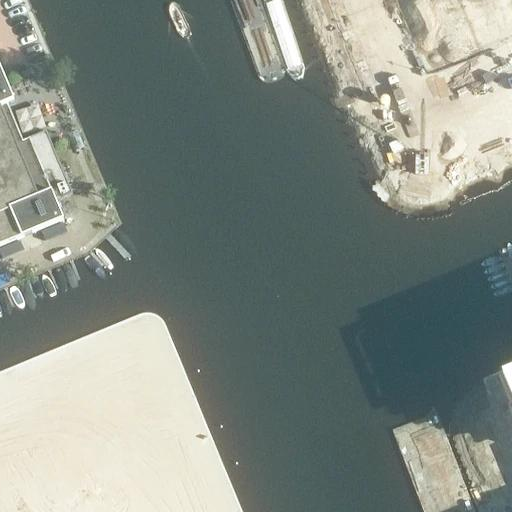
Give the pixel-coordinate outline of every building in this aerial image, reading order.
[(472,155),(511,132),(511,0),(491,0),(502,17),(463,17),(445,73),(411,72),(449,84),(449,87),(485,88),(464,108),(471,121),(489,121),(489,135),(484,138),(478,127),(462,136),(472,155)] [(23,142),(8,105),(15,103),(0,67),(0,248),(4,259),(29,249),(24,238),(64,221),(56,202),(73,196),(47,133),(23,142)] [(21,130),(45,125),(41,105),(16,110),(21,130)] [(233,511),(220,474),(111,511),(76,511),(40,408),(0,421),(0,511),(233,511)] [(441,485),(451,511),(471,511),(458,479),(446,450),(429,458),(441,485)] [(139,493),(143,501),(180,485),(177,478),(139,493)]
